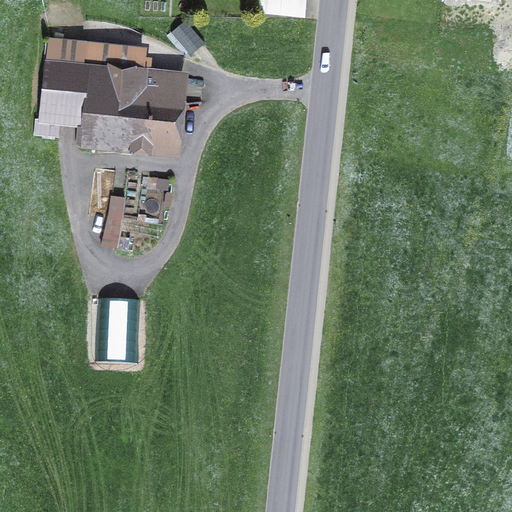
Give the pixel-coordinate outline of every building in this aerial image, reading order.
[(265,0),(266,12),(307,14),(307,0),(265,0)] [(204,43),(185,22),(172,34),(190,55),(204,43)] [(82,148),(95,149),(95,138),(172,146),(179,78),(147,75),(149,64),(124,51),(84,46),(84,49),(51,45),(43,120),(37,119),(35,134),(57,136),(58,122),(85,124),(82,148)] [(120,245),(128,195),(111,192),(104,242),(120,245)] [(136,363),(139,299),(97,298),(95,361),(136,363)]
